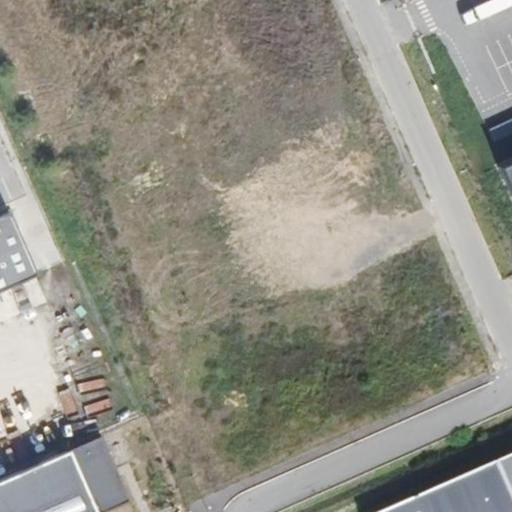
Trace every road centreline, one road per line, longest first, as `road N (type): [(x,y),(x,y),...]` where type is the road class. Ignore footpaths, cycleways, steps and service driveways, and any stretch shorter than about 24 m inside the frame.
road 1 (unclassified): [(363,0),(511,332)]
road 2 (unclassified): [(511,395),(255,511)]
